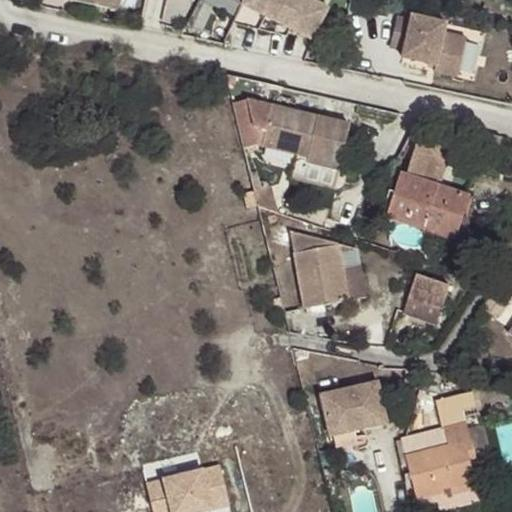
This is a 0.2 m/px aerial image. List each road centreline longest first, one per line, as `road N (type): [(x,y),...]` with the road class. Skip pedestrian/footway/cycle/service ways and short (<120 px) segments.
road 1 (residential): [(0,9),(511,111)]
road 2 (residential): [(511,247),(441,359),(282,341)]
